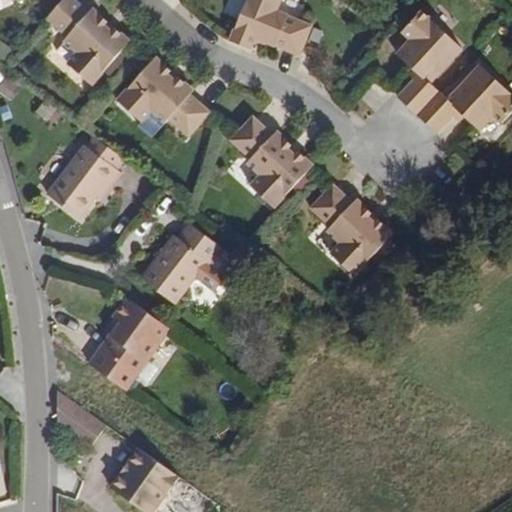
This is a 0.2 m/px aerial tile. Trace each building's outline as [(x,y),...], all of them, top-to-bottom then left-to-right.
[(88,7),(84,11),(72,0),(56,0),(41,17),(61,35),(58,40),(60,41),(51,51),(63,62),(62,63),(86,85),(126,42),(110,28),(107,32),(99,25),(103,21),(88,7)] [(273,12),(278,0),(244,0),(227,41),(246,50),(250,43),(252,38),(265,44),(297,58),(310,28),(273,12)] [(408,84),(392,100),(412,120),(435,96),(425,87),(458,53),(418,13),(398,34),(407,42),(392,57),(408,72),(414,78),(408,84)] [(250,43),(263,48),(265,44),(252,38),(250,43)] [(0,40),(0,58),(9,48),(0,40)] [(162,76),(166,72),(151,58),(112,101),(135,123),(132,127),(145,140),(163,121),(183,139),(206,115),(185,96),(189,93),(174,78),(170,82),(162,76)] [(477,71),(444,105),(435,96),(412,120),(432,139),(448,122),(454,116),(460,122),(475,137),(489,122),(498,131),(511,115),(511,104),(498,91),(477,71)] [(408,72),(402,77),(408,84),(414,78),(408,72)] [(0,93),(13,98),(19,83),(3,77),(0,84),(0,93)] [(448,122),(455,128),(460,122),(454,116),(448,122)] [(268,133),(265,137),(244,117),(221,142),(241,161),(238,164),(251,177),(242,189),(265,211),(306,168),(290,154),(287,157),(279,150),(283,147),(268,133)] [(109,156),(85,137),(84,136),(76,146),(73,143),(35,191),(66,216),(85,191),(93,180),(99,185),(109,172),(102,166),(109,156)] [(85,191),(91,196),(99,185),(93,180),(85,191)] [(349,203),(346,207),(326,187),(302,212),(322,230),(319,234),(332,248),(322,258),(345,281),(386,238),(371,224),(367,228),(360,220),(363,217),(349,203)] [(195,266),(208,250),(178,226),(166,241),(160,236),(125,275),(157,303),(190,264),(195,266)] [(138,391),(181,328),(140,299),(126,318),(133,323),(102,367),(138,391)] [(105,419),(62,389),(55,386),(56,419),(88,442),(105,419)] [(166,488),(178,470),(137,441),(109,482),(149,509),(164,486),(166,488)]
